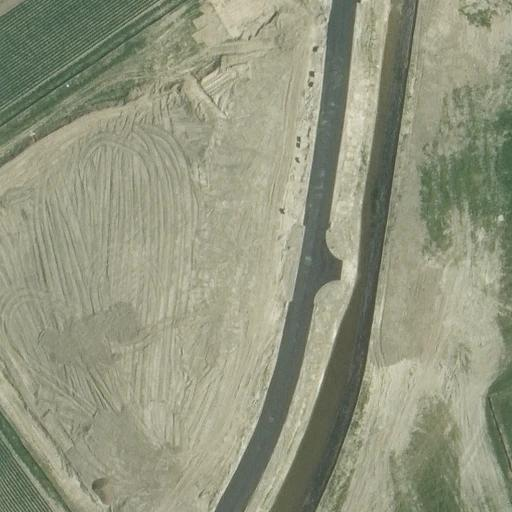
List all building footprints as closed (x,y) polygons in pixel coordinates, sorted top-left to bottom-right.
[(161,92),(143,104),(165,135),(183,123),(161,92)] [(143,104),(127,116),(148,147),(165,135),(143,104)] [(127,116),(110,128),(131,158),(148,147),(127,116)] [(110,128),(92,140),(114,170),(131,158),(110,128)] [(193,155),(183,162),(188,168),(198,161),(193,155)] [(183,162),(174,168),(178,175),(188,168),(183,162)] [(160,178),(150,185),(155,191),(164,185),(160,178)] [(30,184),(12,196),(33,226),(51,214),(30,184)] [(150,185),(140,192),(145,198),(155,191),(150,185)] [(12,196),(0,204),(0,214),(17,238),(33,226),(12,196)] [(0,214),(0,249),(0,250),(17,238),(0,214)] [(194,244),(191,256),(199,258),(201,246),(194,244)] [(62,246),(52,253),(57,260),(67,253),(62,246)] [(247,246),(243,267),(279,274),(283,253),(247,246)] [(52,253),(42,260),(47,267),(57,260),(52,253)] [(190,264),(187,276),(195,278),(197,266),(190,264)] [(243,267),(239,287),(275,294),(279,274),(243,267)] [(83,270),(76,274),(83,284),(90,280),(83,270)] [(32,275),(22,282),(27,288),(37,281),(32,275)] [(187,276),(185,288),(193,289),(195,278),(187,276)] [(90,280),(83,284),(90,294),(96,290),(90,280)] [(22,282),(12,288),(17,295),(27,288),(22,282)] [(43,285),(13,306),(26,324),(56,303),(43,285)] [(239,287),(235,307),(271,314),(275,294),(239,287)] [(56,303),(26,324),(38,342),(68,321),(56,303)] [(181,304),(179,316),(187,318),(189,306),(181,304)] [(107,305),(101,310),(108,320),(114,315),(107,305)] [(235,307),(231,327),(267,334),(271,314),(235,307)] [(114,315),(108,320),(115,330),(121,325),(114,315)] [(179,316),(176,328),(184,329),(187,318),(179,316)] [(68,321),(38,342),(51,360),(81,339),(68,321)] [(231,327),(226,348),(262,355),(267,334),(231,327)] [(81,339),(51,360),(63,377),(93,356),(81,339)] [(132,341),(126,345),(133,355),(139,350),(132,341)] [(139,350),(133,355),(139,365),(146,360),(139,350)] [(169,354),(164,365),(171,368),(176,357),(169,354)] [(93,356),(63,377),(76,395),(106,374),(93,356)] [(164,365),(159,376),(167,379),(171,368),(164,365)] [(222,365),(213,386),(246,401),(255,380),(222,365)] [(106,374),(76,395),(89,414),(119,392),(106,374)] [(213,386),(204,406),(238,420),(246,401),(213,386)] [(152,394),(147,405),(154,408),(159,397),(152,394)] [(147,405),(142,416),(150,419),(154,408),(147,405)] [(204,406),(195,426),(229,440),(238,420),(204,406)] [(195,426),(187,445),(221,460),(229,440),(195,426)] [(135,433),(130,444),(137,447),(142,436),(135,433)] [(130,444),(125,455),(132,458),(137,447),(130,444)] [(187,445),(178,465),(212,480),(221,460),(187,445)] [(178,465),(169,486),(203,501),(212,480),(178,465)]
